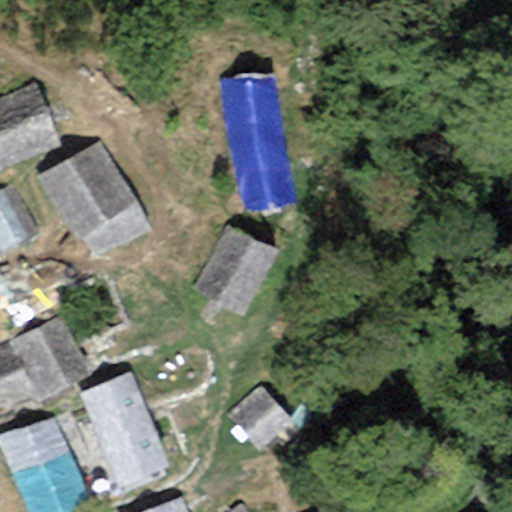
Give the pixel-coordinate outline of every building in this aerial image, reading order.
[(278,75),(220,82),(236,216),(294,210),(278,75)] [(37,81),(0,97),(0,142),(11,168),(65,145),(37,81)] [(0,173),(11,168),(0,142),(0,173)] [(100,142),(33,176),(77,242),(83,238),(92,257),(149,231),(137,202),(100,142)] [(0,190),(0,254),(37,235),(11,184),(0,190)] [(275,252),(224,225),(190,290),(241,316),(275,252)] [(58,317),(0,346),(0,417),(0,418),(90,374),(58,317)] [(128,372),(76,393),(114,488),(166,467),(128,372)] [(259,385),(224,416),(256,451),(290,419),(259,385)] [(53,416),(0,436),(0,448),(24,511),(65,511),(87,504),(53,416)] [(144,511),(185,511),(180,498),(144,511)]
